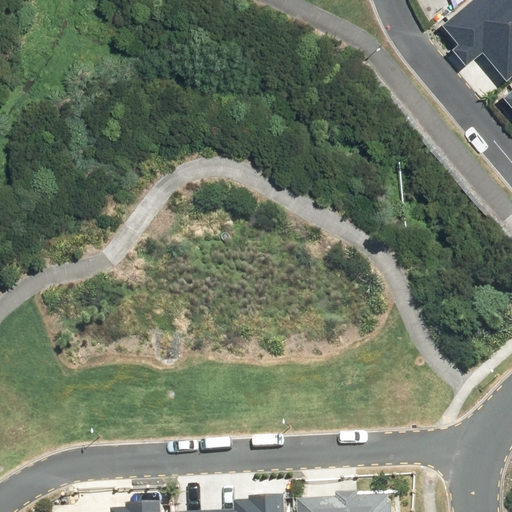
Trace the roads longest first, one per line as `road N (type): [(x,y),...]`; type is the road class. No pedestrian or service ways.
road 1 (residential): [(485,450),(100,463),(44,476),(0,511)]
road 2 (residential): [(394,0),(424,52),(511,159)]
